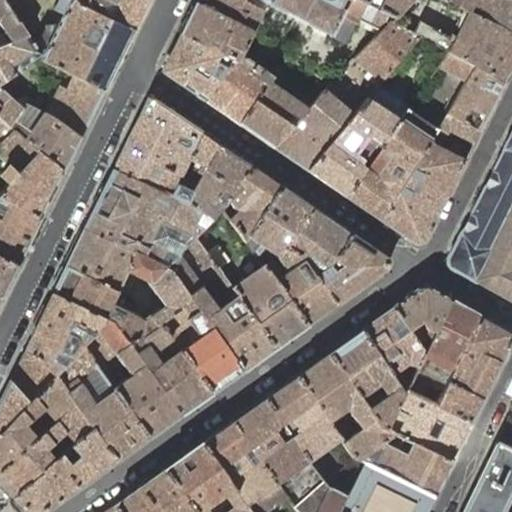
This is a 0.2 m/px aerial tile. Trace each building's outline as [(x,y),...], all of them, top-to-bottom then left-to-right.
[(0,0),(0,24),(11,41),(27,35),(3,0),(0,0)] [(35,46),(41,55),(42,57),(41,59),(69,73),(103,90),(133,31),(71,1),(70,0),(55,0),(52,7),(63,12),(58,23),(46,24),(35,46)] [(71,0),(71,1),(133,31),(148,0),(71,0)] [(242,0),(195,0),(194,2),(252,31),(262,12),(242,1),(242,0)] [(261,0),(262,0),(296,17),(331,35),(345,41),(356,21),(357,19),(381,30),(390,21),(395,15),(378,7),(366,1),(363,0),(266,0),(265,0),(261,0)] [(363,0),(366,1),(378,7),(395,15),(408,0),(363,0)] [(511,0),(445,0),(461,8),(468,11),(511,33),(511,0)] [(252,31),(194,2),(179,33),(220,53),(232,58),(236,61),(239,55),(250,35),(252,31)] [(474,66),(504,81),(511,64),(511,33),(468,11),(456,35),(449,32),(447,35),(417,20),(411,32),(419,36),(447,51),(474,66)] [(390,21),(381,30),(352,59),(380,82),(419,36),(411,32),(390,21)] [(220,53),(179,33),(161,70),(203,99),(226,67),(232,58),(220,53)] [(0,118),(8,126),(13,121),(23,108),(0,88),(0,83),(16,74),(14,72),(41,55),(35,46),(29,38),(27,35),(11,41),(0,45),(0,118)] [(437,66),(465,81),(474,66),(447,51),(437,66)] [(268,82),(272,78),(239,55),(236,61),(232,58),(226,67),(203,99),(239,123),(268,82)] [(446,113),(479,131),(504,81),(474,66),(465,81),(453,101),(446,113)] [(69,73),(49,114),(80,138),(103,90),(69,73)] [(268,82),(239,123),(273,147),(307,109),(298,103),(268,82)] [(341,107),(322,91),(314,101),(310,105),(307,109),(273,147),(295,162),(307,170),(353,116),(341,107)] [(251,167),(148,96),(130,132),(113,169),(189,204),(211,218),(220,209),(228,200),(243,185),(238,181),(251,167)] [(307,170),(344,195),(399,119),(367,98),(353,116),(307,170)] [(13,121),(8,126),(13,130),(24,140),(37,151),(63,171),(80,138),(49,114),(45,111),(36,125),(29,120),(38,108),(27,103),(23,108),(13,121)] [(344,195),(381,220),(429,141),(430,140),(437,128),(432,125),(407,108),(399,119),(344,195)] [(429,141),(381,220),(413,242),(417,243),(424,240),(479,131),(446,113),(437,128),(430,140),(429,141)] [(0,141),(13,130),(8,126),(0,118),(0,141)] [(511,129),(482,188),(447,258),(447,264),(450,267),(511,302),(511,129)] [(24,140),(13,130),(0,141),(0,157),(7,165),(16,174),(37,151),(24,140)] [(63,171),(37,151),(16,174),(7,165),(0,173),(0,174),(9,182),(7,186),(3,190),(0,193),(0,197),(40,218),(63,171)] [(236,211),(228,220),(244,240),(247,235),(280,186),(251,167),(238,181),(243,185),(228,200),(236,211)] [(136,253),(165,267),(177,253),(194,236),(211,218),(189,204),(113,169),(83,229),(136,253)] [(0,180),(7,186),(9,182),(0,174),(0,180)] [(247,235),(244,240),(261,263),(265,258),(272,263),(276,256),(283,246),(301,258),(308,253),(326,267),(333,257),(351,234),(310,207),(280,186),(247,235)] [(40,218),(0,197),(0,256),(17,266),(40,218)] [(149,315),(156,325),(160,323),(192,301),(187,294),(170,269),(165,267),(136,253),(83,229),(65,266),(118,291),(119,288),(128,270),(148,279),(147,282),(166,307),(160,308),(149,315)] [(313,276),(334,304),(384,269),(386,267),(387,265),(387,260),(384,256),(351,234),(333,257),(336,261),(326,267),(313,276)] [(194,236),(177,253),(165,267),(170,269),(187,294),(192,301),(198,308),(242,370),(273,347),(256,323),(246,309),(236,295),(232,289),(219,271),(194,236)] [(266,270),(305,325),(334,304),(313,276),(301,258),(283,246),(276,256),(272,263),(266,270)] [(0,299),(17,266),(0,256),(0,299)] [(256,323),(273,347),(305,325),(266,270),(264,266),(242,282),(229,264),(219,271),(232,289),(236,295),(246,309),(256,323)] [(52,293),(103,318),(111,322),(128,344),(156,325),(149,315),(143,320),(132,314),(138,303),(130,294),(119,288),(118,291),(65,266),(52,293)] [(434,330),(449,299),(427,287),(422,286),(419,287),(391,307),(407,329),(420,319),(428,329),(434,330)] [(25,347),(54,375),(81,345),(86,340),(96,328),(103,318),(52,293),(25,347)] [(405,389),(436,404),(478,315),(449,299),(434,330),(423,352),(416,366),(405,389)] [(198,308),(192,301),(160,323),(169,336),(179,349),(210,393),(242,370),(198,308)] [(391,307),(359,330),(390,375),(407,363),(416,366),(423,352),(407,329),(391,307)] [(478,315),(436,404),(470,421),(511,337),(510,334),(478,315)] [(96,328),(86,340),(81,345),(96,366),(112,389),(147,438),(178,415),(128,344),(111,322),(103,318),(96,328)] [(179,349),(169,336),(160,323),(156,325),(128,344),(178,415),(210,393),(179,349)] [(359,330),(328,352),(359,397),(378,383),(386,394),(367,408),(379,426),(385,428),(395,409),(403,393),(390,375),(359,330)] [(91,427),(115,460),(147,438),(112,389),(96,366),(81,345),(54,375),(66,391),(75,404),(91,427)] [(28,402),(54,375),(25,347),(9,380),(28,402)] [(328,352),(295,375),(328,421),(347,407),(361,429),(342,440),(352,455),(358,458),(382,442),(395,433),(385,428),(379,426),(367,408),(359,397),(328,352)] [(0,471),(37,438),(25,424),(43,407),(56,421),(75,404),(66,391),(54,375),(28,402),(0,431),(0,471)] [(328,421),(295,375),(263,398),(282,424),(291,436),(308,461),(340,438),(328,421)] [(0,398),(0,431),(28,402),(9,380),(0,398)] [(403,393),(395,409),(460,441),(470,421),(436,404),(405,389),(403,393)] [(282,424),(263,398),(232,420),(277,484),(308,461),(291,436),(282,424)] [(0,482),(5,488),(13,496),(55,459),(61,454),(71,445),(73,444),(91,427),(75,404),(56,421),(37,438),(0,471),(0,482)] [(395,409),(385,428),(395,433),(411,441),(450,460),(460,441),(395,409)] [(277,484),(232,420),(201,442),(233,489),(246,507),(249,511),(262,511),(285,496),(277,484)] [(55,459),(13,496),(27,511),(41,511),(74,489),(115,460),(91,427),(73,444),(71,445),(61,454),(55,459)] [(362,460),(433,495),(450,460),(411,441),(395,433),(382,442),(358,458),(362,460)] [(233,489),(201,442),(163,469),(194,511),(249,511),(246,507),(233,489)] [(511,511),(511,449),(496,442),(461,511),(511,511)] [(425,511),(433,495),(362,460),(346,494),(327,486),(308,461),(277,484),(285,496),(293,506),(297,511),(425,511)] [(194,511),(163,469),(113,505),(117,511),(194,511)]
